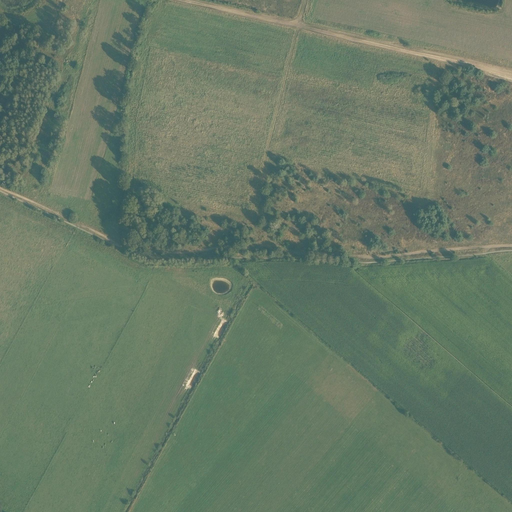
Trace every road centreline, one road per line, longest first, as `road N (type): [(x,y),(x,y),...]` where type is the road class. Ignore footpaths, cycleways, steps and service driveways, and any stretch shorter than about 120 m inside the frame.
road 1 (track): [(511,246),(371,258),(274,246),(240,254),(148,251),(118,245),(0,187)]
road 2 (track): [(274,246),(260,211),(262,177),(298,26)]
road 3 (track): [(511,78),(298,26)]
road 4 (track): [(0,131),(61,0)]
road 5 (track): [(298,26),(179,0)]
